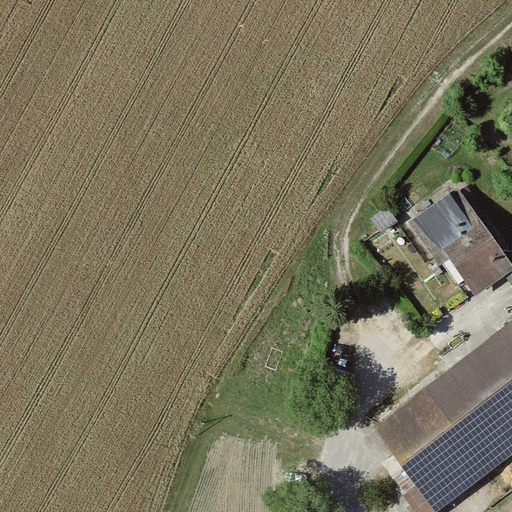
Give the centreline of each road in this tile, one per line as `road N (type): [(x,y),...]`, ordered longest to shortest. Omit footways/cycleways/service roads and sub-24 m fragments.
road 1 (track): [(360,329),(343,260),(357,208),(458,76),(511,22)]
road 2 (track): [(360,329),(511,406)]
road 3 (track): [(345,450),(218,392)]
